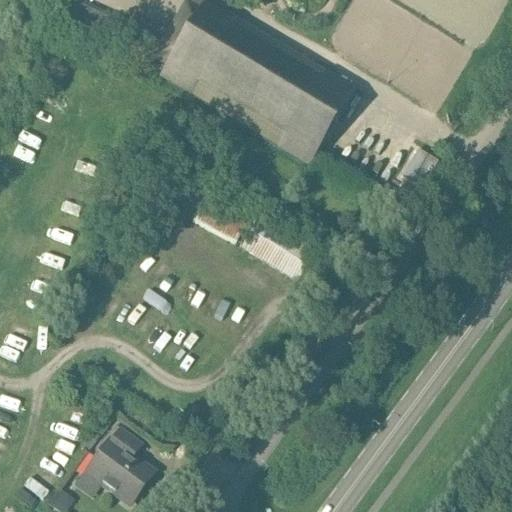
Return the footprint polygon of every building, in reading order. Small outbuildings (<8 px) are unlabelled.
[(159,79),(311,171),(356,96),(198,0),(189,0),(186,6),(185,6),(161,46),(72,2),(64,20),(163,73),(159,79)] [(417,152),(400,180),(421,193),(438,165),(417,152)] [(191,225),(234,248),(249,220),(207,197),(191,225)] [(258,223),(241,251),(296,285),(313,257),(258,223)] [(121,432),(87,479),(101,489),(103,487),(128,506),(149,477),(136,468),(139,464),(132,459),(141,447),(121,432)] [(48,506),(55,511),(65,511),(71,504),(57,494),(48,506)]
